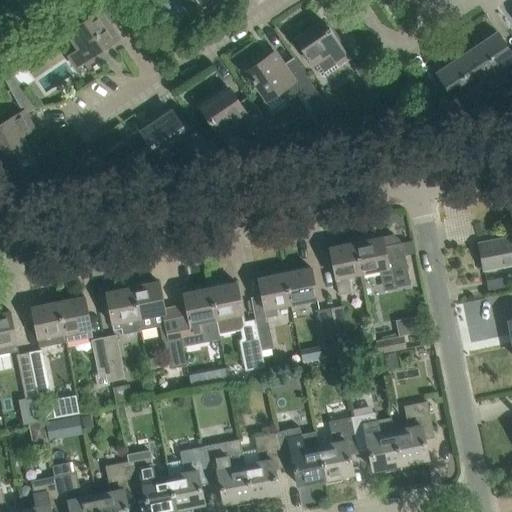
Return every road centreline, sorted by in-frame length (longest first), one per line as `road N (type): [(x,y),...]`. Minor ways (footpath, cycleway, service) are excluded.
road 1 (unclassified): [(0,246),(414,177)]
road 2 (residential): [(479,492),(414,177)]
road 3 (residential): [(96,107),(143,93),(282,0)]
road 4 (residential): [(356,0),(394,42),(419,36),(474,0)]
